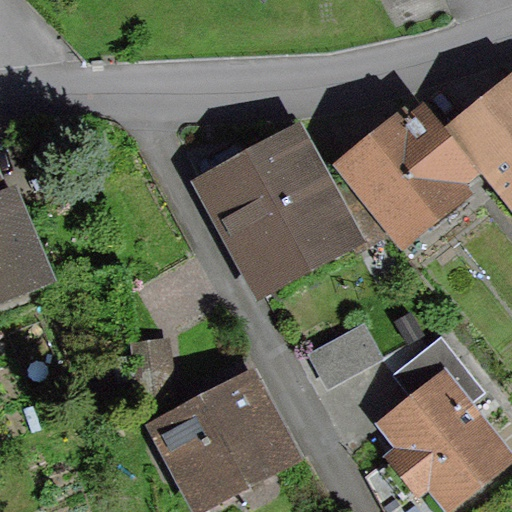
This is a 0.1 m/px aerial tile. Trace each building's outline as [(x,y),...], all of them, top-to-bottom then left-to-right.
[(511,89),(459,132),(482,160),(511,196),(511,89)] [(398,237),(458,190),(452,182),(469,168),(425,114),(408,127),(405,123),(345,170),(398,237)] [(257,283),(348,234),(300,145),(209,193),(257,283)] [(0,293),(46,276),(15,194),(0,200),(0,293)] [(373,413),(394,440),(382,450),(418,494),(430,485),(446,505),(511,451),(511,450),(472,400),(486,389),(439,331),(389,370),(404,389),(373,413)] [(131,350),(139,402),(172,397),(164,346),(131,350)] [(199,500),(284,455),(248,387),(163,432),(199,500)]
